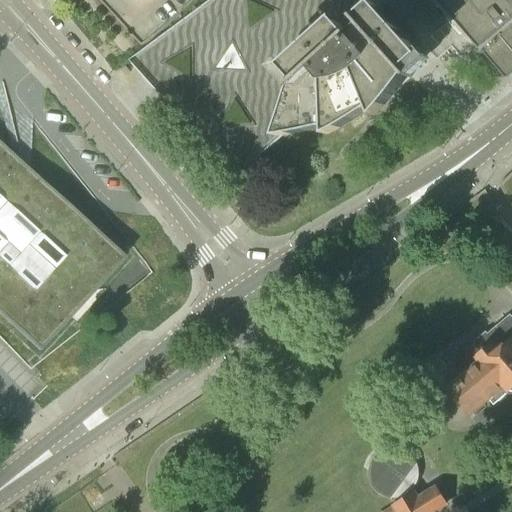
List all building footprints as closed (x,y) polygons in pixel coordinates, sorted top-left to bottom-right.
[(320,0),(275,39),(296,61),(281,135),(328,126),(328,135),(343,126),(358,117),(372,108),(376,116),(387,103),(398,90),(408,76),(410,78),(411,76),(427,62),(380,9),(371,0),(354,0),(352,1),(351,0),(320,0)] [(511,0),(438,0),(454,18),(507,80),(511,75),(511,0)] [(0,315),(39,352),(125,259),(0,141),(0,315)] [(511,172),(499,185),(511,205),(511,207),(511,172)] [(511,315),(511,314),(497,327),(488,334),(486,332),(473,343),(475,345),(471,348),(482,361),(450,388),(471,413),(488,398),(494,405),(510,392),(511,392),(511,315)] [(456,361),(447,367),(452,374),(461,367),(456,361)] [(364,467),(369,471),(369,477),(371,482),(373,487),(377,492),(381,495),(387,497),(392,498),(398,498),(404,497),(409,494),(413,490),(416,485),(419,479),(419,474),(419,468),(417,462),(413,457),(409,453),(404,450),(398,449),(392,448),(384,450),(379,446),(364,467)] [(396,508),(388,511),(434,511),(446,505),(435,488),(418,499),(415,494),(395,506),(396,508)]
